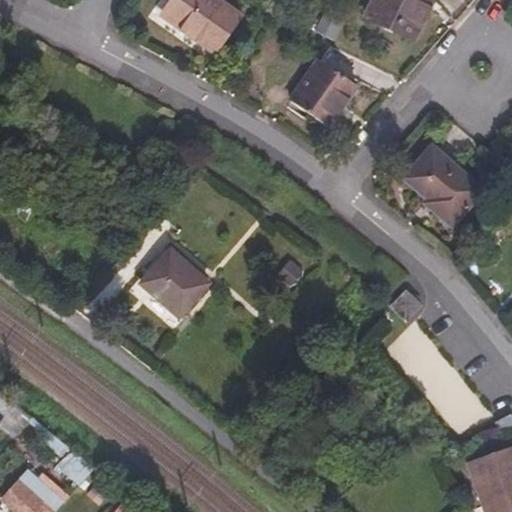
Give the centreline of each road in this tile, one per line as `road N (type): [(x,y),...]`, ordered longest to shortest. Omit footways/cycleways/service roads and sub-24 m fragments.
road 1 (residential): [(75,40),(212,108),(328,185)]
road 2 (residential): [(328,185),(459,291),(511,354)]
road 3 (residential): [(328,185),(412,88),(456,80)]
road 4 (residential): [(456,80),(484,95),(506,72),(504,56),(490,44),(472,43),(457,54)]
